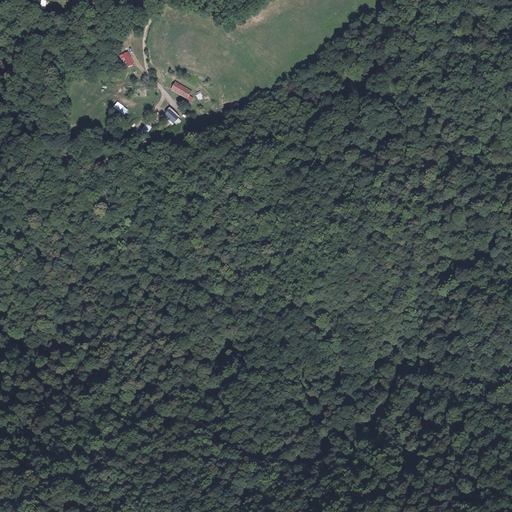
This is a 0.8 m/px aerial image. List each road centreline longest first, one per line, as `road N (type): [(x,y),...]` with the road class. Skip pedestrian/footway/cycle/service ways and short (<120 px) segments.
road 1 (track): [(163,91),(191,113),(275,101),(308,119),(250,354),(208,410),(45,494),(34,511)]
road 2 (track): [(73,193),(0,320)]
road 3 (track): [(73,193),(131,138),(163,91)]
